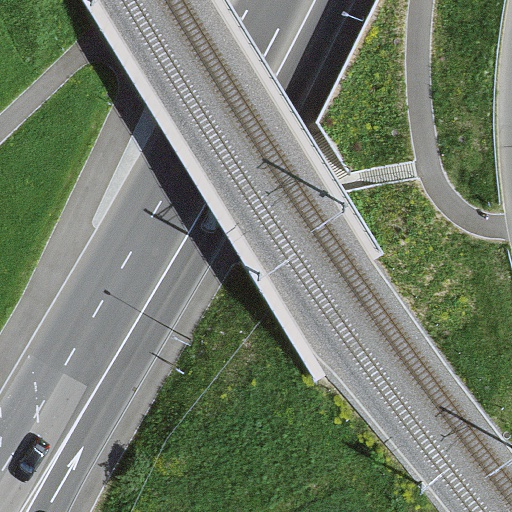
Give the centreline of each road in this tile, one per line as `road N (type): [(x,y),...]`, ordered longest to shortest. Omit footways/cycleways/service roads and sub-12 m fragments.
road 1 (secondary): [(291,0),(81,405)]
road 2 (secondary): [(81,405),(0,498)]
